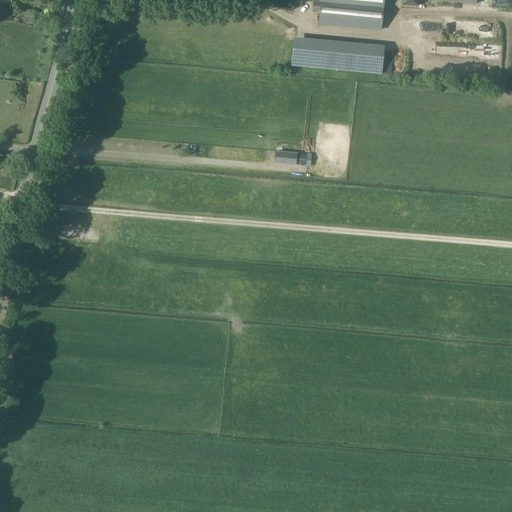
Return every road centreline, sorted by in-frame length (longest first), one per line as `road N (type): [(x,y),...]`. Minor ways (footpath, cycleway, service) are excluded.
road 1 (track): [(50,206),(511,246)]
road 2 (secondary): [(0,300),(74,0)]
road 3 (track): [(36,148),(310,169)]
road 4 (track): [(511,15),(451,13),(390,37),(318,31),(260,0)]
